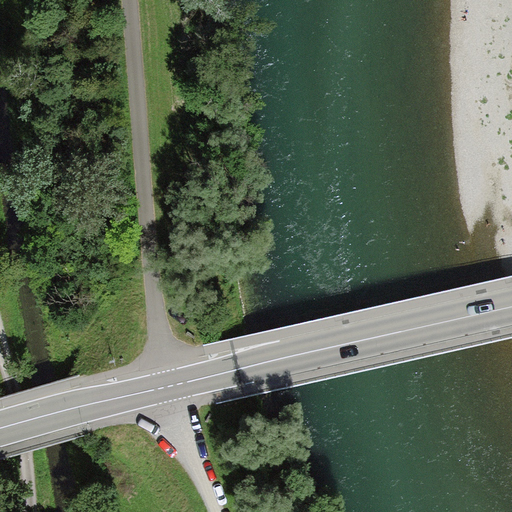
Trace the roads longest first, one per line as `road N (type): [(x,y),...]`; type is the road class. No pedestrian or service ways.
road 1 (track): [(129,0),(154,363)]
road 2 (tertiary): [(204,377),(511,307)]
road 3 (tertiary): [(204,377),(0,428)]
road 4 (track): [(33,511),(0,342)]
road 5 (track): [(154,363),(214,511)]
